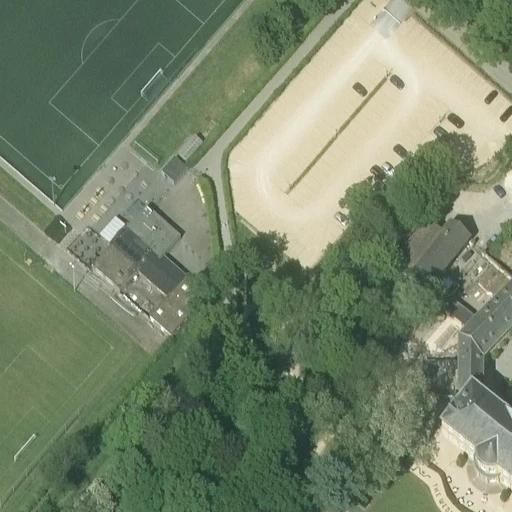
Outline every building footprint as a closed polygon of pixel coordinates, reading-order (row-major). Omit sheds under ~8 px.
[(178,162),(186,169),(202,151),(194,144),(178,162)] [(175,161),(162,176),(173,187),(187,172),(175,161)] [(146,210),(92,271),(121,296),(138,276),(168,302),(150,322),(172,341),(207,301),(186,283),(187,281),(164,261),(181,240),(146,210)] [(444,236),(429,225),(392,272),(425,298),(425,299),(442,313),(459,290),(442,277),(469,244),(449,229),(444,236)] [(497,352),(511,336),(511,293),(476,331),(497,352)] [(482,396),(483,369),(497,352),(476,331),(461,347),(461,404),(466,410),(446,438),(511,491),(511,430),(478,404),(478,403),(477,403),(482,396)] [(456,367),(435,366),(435,398),(456,399),(456,367)]
